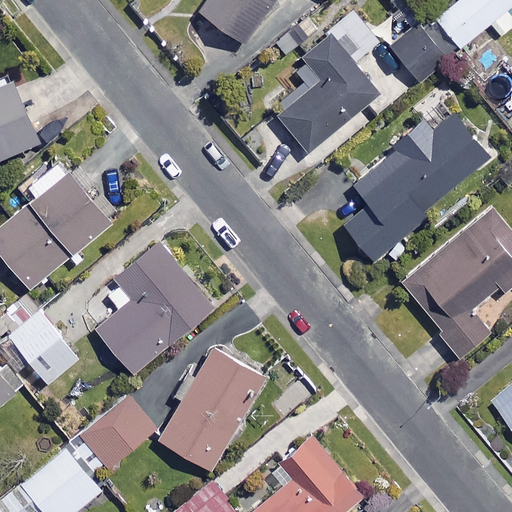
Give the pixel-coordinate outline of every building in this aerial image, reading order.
[(210,0),(203,11),(249,43),(279,0),(210,0)] [(349,8),(343,0),(332,0),(317,12),(327,25),(349,8)] [(511,5),(511,0),(458,0),(438,17),(462,47),(494,21),(503,33),(511,26),(511,14),(508,9),(511,5)] [(277,111),(312,153),(373,102),(381,111),(416,82),(358,13),(295,65),(310,83),(277,111)] [(449,57),(418,25),(394,48),(425,80),(449,57)] [(0,161),(48,140),(19,75),(0,83),(0,161)] [(494,155),(456,110),(434,129),(426,119),(395,144),(399,149),(357,184),(372,203),(348,224),(378,260),(434,212),(431,208),(494,155)] [(115,223),(75,172),(0,230),(0,245),(33,287),(115,223)] [(511,288),(511,228),(496,208),(405,281),(465,355),(492,333),(473,309),(504,285),(509,291),(511,288)] [(217,306),(164,243),(95,299),(112,319),(100,328),(137,372),(217,306)] [(82,356),(43,309),(0,344),(0,350),(9,362),(24,350),(51,382),(82,356)] [(267,375),(217,347),(164,439),(214,468),(267,375)] [(0,408),(16,396),(0,377),(0,408)] [(511,389),(501,398),(511,411),(511,389)] [(159,426),(130,391),(96,420),(105,431),(94,441),(114,465),(159,426)] [(349,511),(368,497),(316,434),(285,460),(297,475),(253,511),(349,511)] [(76,511),(104,489),(69,446),(0,501),(0,511),(76,511)] [(239,511),(212,480),(175,511),(239,511)]
